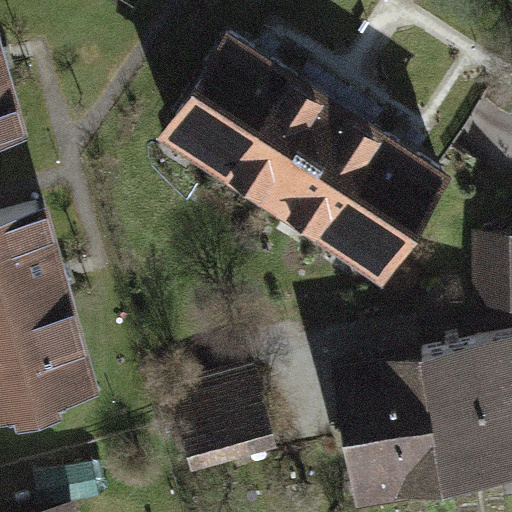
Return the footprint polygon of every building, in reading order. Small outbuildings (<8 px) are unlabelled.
[(231,29),(175,114),(386,249),(439,164),(348,105),(354,95),(353,88),(337,77),(329,79),(323,89),(231,29)] [(0,136),(18,131),(0,67),(0,136)] [(37,200),(0,209),(0,411),(89,387),(37,200)] [(511,289),(511,230),(487,230),(487,289),(511,289)] [(511,328),(477,335),(499,461),(511,458),(511,328)] [(499,461),(477,335),(422,345),(435,415),(445,469),(499,461)] [(377,425),(435,415),(422,345),(342,359),(347,385),(369,381),(377,425)] [(253,354),(171,378),(191,444),(272,421),(253,354)] [(369,381),(347,385),(350,399),(339,401),(341,415),(353,413),(365,484),(445,469),(435,415),(377,425),(369,381)]
